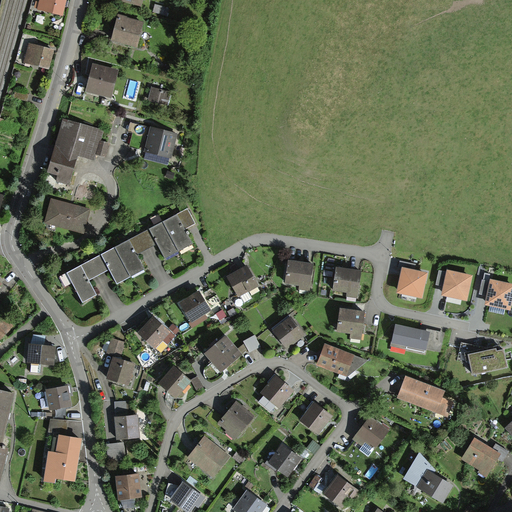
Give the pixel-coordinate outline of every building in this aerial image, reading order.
[(63,16),(66,0),(39,0),(39,1),(37,8),(37,9),(63,16)] [(166,7),(155,4),(153,12),(167,16),(170,9),(166,8),(166,7)] [(111,40),(137,47),(144,21),(128,17),(128,16),(122,15),(118,14),(111,40)] [(42,46),(29,43),(23,63),(49,69),(54,49),(42,46)] [(107,66),(93,63),(86,92),(111,98),(118,69),(107,66)] [(171,91),(151,87),(148,100),(168,105),(171,91)] [(29,94),(16,91),(14,98),(27,101),(29,94)] [(104,130),(62,118),(47,172),(57,175),(55,181),(69,186),(78,156),(85,158),(94,160),(96,155),(101,140),(104,130)] [(177,133),(150,126),(144,151),(146,152),(169,158),(171,159),(177,133)] [(110,143),(101,140),(96,155),(106,157),(110,143)] [(168,165),(169,158),(146,152),(144,159),(168,165)] [(84,234),(90,209),(51,198),(44,223),(84,234)] [(188,208),(177,214),(185,229),(196,224),(188,208)] [(177,214),(163,221),(179,251),(193,243),(187,233),(185,229),(177,214)] [(163,221),(149,229),(157,244),(158,246),(165,258),(179,251),(163,221)] [(149,229),(129,240),(137,254),(157,244),(149,229)] [(129,240),(114,247),(130,277),(145,269),(138,257),(137,254),(129,240)] [(114,247),(101,255),(109,269),(111,272),(117,284),(130,277),(114,247)] [(101,255),(81,265),(89,280),(109,269),(101,255)] [(300,261),(288,260),(285,284),(299,285),(298,290),(310,291),(313,263),(300,261)] [(402,267),(414,269),(415,264),(400,260),(399,267),(402,268),(402,267)] [(81,265),(67,273),(82,302),(97,295),(91,284),(89,280),(81,265)] [(247,265),(227,277),(238,297),(247,291),(248,292),(259,286),(247,265)] [(347,268),(336,267),(333,290),(347,292),(346,297),(357,298),(361,270),(347,268)] [(414,269),(402,267),(402,268),(396,293),(422,298),(428,272),(414,269)] [(473,275),(447,269),(446,272),(443,286),(441,295),(467,301),(473,275)] [(443,286),(446,272),(439,270),(436,285),(443,286)] [(511,303),(511,283),(490,279),(490,281),(487,295),(485,305),(490,306),(505,309),(510,310),(511,303)] [(487,295),(490,281),(482,280),(479,294),(487,295)] [(211,310),(199,291),(189,297),(179,303),(191,322),(205,314),(211,310)] [(504,314),(505,309),(490,306),(489,311),(504,314)] [(233,308),(227,311),(231,318),(237,314),(233,308)] [(365,311),(340,308),(337,332),(350,333),(350,338),(362,340),(365,318),(365,311)] [(227,316),(223,309),(216,314),(220,320),(227,316)] [(16,325),(4,314),(0,318),(0,329),(6,335),(16,325)] [(208,318),(205,314),(191,322),(189,323),(192,328),(208,318)] [(287,349),(306,334),(291,315),(272,331),(281,341),(287,349)] [(175,336),(153,316),(138,333),(155,349),(163,341),(167,345),(175,336)] [(173,323),(168,328),(176,334),(180,329),(173,323)] [(422,330),(396,324),(391,343),(426,351),(426,349),(430,331),(426,331),(422,330)] [(427,329),(426,331),(430,331),(426,349),(440,353),(445,333),(427,329)] [(46,336),(33,334),(30,344),(45,345),(46,336)] [(225,369),(243,354),(226,335),(204,354),(221,373),(225,369)] [(261,347),(255,335),(243,341),(249,353),(261,347)] [(113,357),(120,359),(126,342),(111,338),(106,354),(113,357)] [(30,344),(28,343),(27,363),(55,365),(56,346),(48,345),(45,345),(30,344)] [(355,354),(325,343),(316,365),(346,377),(346,376),(354,355),(355,354)] [(496,348),(468,354),(472,375),(508,367),(504,349),(497,351),(496,348)] [(368,360),(354,355),(346,376),(348,377),(368,360)] [(106,379),(129,386),(136,363),(120,359),(113,357),(110,368),(106,379)] [(192,381),(174,366),(158,383),(176,399),(186,387),(192,381)] [(269,383),(276,375),(274,374),(267,382),(269,383)] [(260,393),(279,409),(295,391),(276,375),(269,383),(260,393)] [(426,383),(406,375),(397,398),(447,417),(453,401),(442,397),(445,390),(426,383)] [(192,381),(197,391),(204,388),(198,376),(191,380),(192,381)] [(68,385),(45,389),(50,411),(72,406),(69,389),(68,385)] [(15,393),(0,389),(0,446),(2,447),(10,413),(15,393)] [(114,402),(116,416),(130,415),(129,400),(114,402)] [(237,400),(217,423),(235,439),(255,416),(245,408),(237,400)] [(308,410),(300,421),(318,435),(329,420),(333,416),(314,402),(308,410)] [(116,416),(114,417),(115,428),(116,440),(140,438),(138,414),(130,415),(116,416)] [(374,449),(375,450),(389,430),(388,430),(384,426),(381,424),(370,416),(353,439),(362,446),(365,442),(374,449)] [(66,436),(68,420),(52,418),(50,418),(48,433),(59,435),(66,436)] [(66,436),(59,435),(56,452),(48,451),(44,482),(55,483),(56,479),(76,482),(80,454),(82,438),(66,436)] [(213,478),(231,456),(216,445),(205,436),(187,458),(213,478)] [(493,448),(475,437),(461,459),(479,470),(478,472),(486,477),(498,459),(501,454),(493,448)] [(321,446),(313,440),(307,448),(315,454),(321,446)] [(124,442),(106,444),(108,463),(126,461),(124,442)] [(368,457),(374,449),(365,442),(362,446),(359,450),(368,457)] [(496,443),(493,448),(501,454),(498,459),(502,462),(509,451),(496,443)] [(282,444),(268,463),(288,478),(297,466),(303,459),(282,444)] [(2,447),(0,446),(0,481),(1,482),(6,458),(9,448),(2,447)] [(427,469),(434,474),(436,470),(420,452),(403,479),(417,486),(427,469)] [(434,474),(427,469),(417,486),(416,487),(443,503),(454,486),(436,475),(434,474)] [(118,500),(142,497),(141,487),(139,473),(115,476),(118,500)] [(323,494),(342,508),(349,499),(352,501),(360,491),(337,474),(330,484),(323,494)] [(200,483),(190,476),(186,481),(196,488),(200,483)] [(205,498),(183,481),(180,486),(170,500),(171,501),(186,511),(190,511),(195,506),(198,508),(205,498)] [(249,481),(245,487),(249,490),(254,484),(249,481)] [(170,500),(180,486),(168,483),(164,498),(170,502),(171,501),(170,500)] [(262,511),(268,505),(247,490),(233,509),(236,511),(262,511)]
